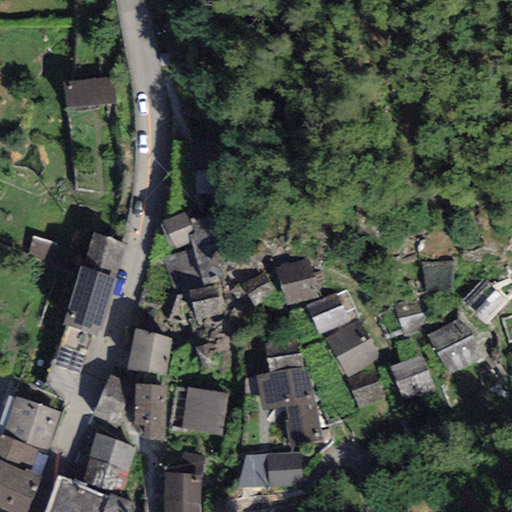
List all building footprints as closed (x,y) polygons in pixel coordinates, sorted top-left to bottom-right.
[(112,81),(64,88),(68,114),(116,107),(112,81)] [(195,213),(220,213),(222,139),(197,138),(195,213)] [(71,220),(41,211),(27,257),(57,267),(71,220)] [(186,215),(159,228),(175,254),(190,248),(202,287),(227,279),(215,219),(189,224),(186,215)] [(124,248),(87,238),(60,332),(97,342),(124,248)] [(307,262),(274,273),(286,310),(320,299),(307,262)] [(453,287),(453,264),(426,263),(425,286),(453,287)] [(276,296),(263,275),(240,289),(254,310),(276,296)] [(502,301),(484,287),(467,308),(485,322),(502,301)] [(335,296),(303,311),(317,338),(348,323),(335,296)] [(423,296),(394,308),(406,338),(435,327),(423,296)] [(219,298),(192,308),(197,321),(224,311),(219,298)] [(481,355),(461,320),(428,340),(449,374),(481,355)] [(357,323),(325,345),(347,378),(379,357),(357,323)] [(169,343),(135,338),(130,373),(163,378),(169,343)] [(296,344),(264,352),(270,376),(303,367),(296,344)] [(420,357),(389,372),(403,404),(435,389),(420,357)] [(306,371),(256,381),(263,414),(285,410),(288,422),(284,423),(289,447),(320,441),(306,371)] [(374,373),(347,387),(360,410),(386,396),(374,373)] [(127,387),(108,381),(95,419),(113,426),(127,387)] [(164,391),(136,391),(136,431),(146,430),(146,444),(164,444),(164,391)] [(228,398),(188,391),(181,432),(220,439),(228,398)] [(58,416),(16,400),(1,439),(0,438),(0,511),(29,511),(42,481),(28,476),(38,450),(44,452),(58,416)] [(135,449),(97,437),(82,486),(120,498),(135,449)] [(300,455),(268,457),(270,488),(302,485),(300,455)] [(238,490),(270,488),(268,457),(246,459),(238,490)] [(201,511),(201,479),(167,480),(168,511),(201,511)] [(106,504),(62,487),(51,511),(134,511),(136,507),(108,499),(106,504)]
